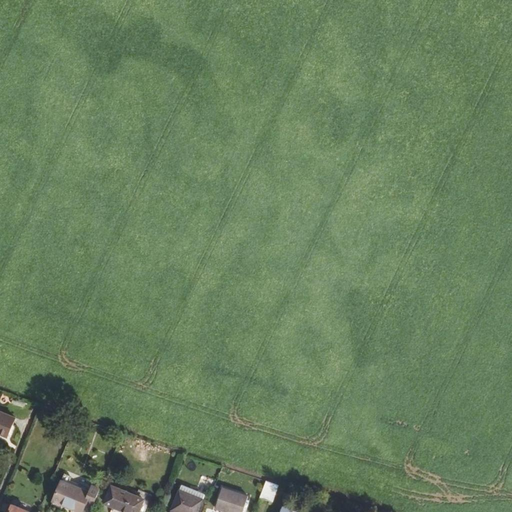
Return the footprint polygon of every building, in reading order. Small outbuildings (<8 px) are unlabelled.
[(0,433),(8,437),(16,418),(0,411),(0,433)] [(80,511),(82,511),(90,493),(61,481),(54,499),(71,507),(71,508),(80,511)] [(260,497),(273,502),(278,485),(266,481),(260,497)] [(171,510),(176,511),(197,511),(205,494),(181,485),(171,510)] [(105,503),(126,511),(138,511),(144,499),(112,486),(105,503)] [(222,487),(215,508),(226,511),(242,511),(248,496),(222,487)]
